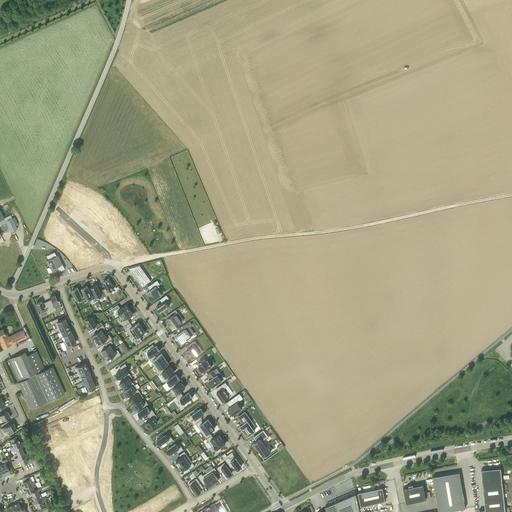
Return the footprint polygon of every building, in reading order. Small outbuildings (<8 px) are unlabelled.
[(11,232),(17,229),(12,218),(6,221),(11,232)] [(55,251),(49,254),(52,260),(47,262),(53,274),(64,269),(62,264),(58,255),(57,255),(55,251)] [(140,265),(129,268),(140,283),(142,281),(145,285),(151,281),(140,265)] [(103,289),(106,296),(112,293),(110,291),(114,289),(113,288),(114,288),(113,284),(112,285),(109,279),(103,281),(106,288),(103,289)] [(148,287),(150,290),(147,293),(149,296),(152,301),(162,294),(157,287),(156,286),(160,284),(157,280),(148,287)] [(93,291),(96,297),(98,300),(106,296),(103,289),(100,291),(97,284),(91,287),(93,291)] [(88,301),(96,297),(93,291),(91,292),(87,286),(82,289),(84,293),(88,301)] [(77,300),(80,299),(81,301),(84,300),(85,303),(88,301),(84,293),(81,294),(78,287),(72,290),(75,296),(74,297),(76,300),(77,300)] [(51,299),(47,301),(52,312),(56,310),(55,307),(61,304),(59,301),(58,301),(55,294),(50,297),(51,299)] [(162,303),(156,307),(160,312),(169,306),(165,301),(169,298),(166,295),(160,299),(162,303)] [(47,314),(52,312),(47,301),(42,303),(41,301),(36,303),(41,313),(45,311),(47,314)] [(120,316),(130,309),(127,304),(120,309),(120,308),(120,307),(118,304),(112,308),(115,313),(117,312),(120,316)] [(128,319),(127,319),(127,318),(133,314),(130,309),(120,316),(123,320),(121,322),(124,326),(130,322),(128,319)] [(168,323),(169,324),(168,324),(169,324),(170,325),(169,326),(170,326),(172,330),(182,323),(182,322),(176,314),(178,313),(176,310),(167,316),(169,318),(166,320),(167,321),(166,321),(167,322),(167,321),(168,322),(167,323),(168,323)] [(86,319),(92,328),(95,326),(97,329),(103,325),(101,322),(99,324),(97,321),(95,323),(91,316),(86,319)] [(57,318),(51,321),(52,324),(54,323),(57,328),(67,323),(65,318),(58,321),(57,318)] [(132,326),(130,322),(124,326),(130,335),(132,334),(142,328),(139,323),(132,327),(132,326)] [(60,332),(69,328),(67,323),(57,328),(59,333),(60,332)] [(194,333),(192,330),(193,329),(196,328),(193,324),(186,329),(188,332),(180,338),(181,340),(182,339),(183,341),(182,341),(186,347),(192,343),(191,341),(195,339),(192,334),(194,333)] [(105,327),(103,325),(97,329),(99,331),(93,335),(96,340),(105,334),(102,329),(105,327)] [(63,336),(72,332),(69,328),(60,332),(62,337),(63,336)] [(139,337),(145,332),(142,328),(132,334),(135,338),(133,340),(136,344),(142,340),(140,337),(140,338),(139,337)] [(27,337),(23,330),(7,337),(3,329),(0,330),(0,341),(3,348),(11,344),(27,337)] [(65,340),(73,337),(72,332),(63,336),(65,340)] [(111,340),(113,339),(112,339),(109,334),(106,336),(105,334),(96,340),(99,344),(105,340),(107,343),(111,340)] [(63,342),(65,347),(76,342),(73,337),(65,340),(63,342)] [(105,355),(113,349),(110,345),(113,343),(111,340),(107,343),(105,344),(107,347),(102,350),(105,355)] [(193,345),(187,350),(193,358),(199,354),(193,345)] [(154,355),(160,351),(156,346),(150,350),(149,347),(143,350),(147,355),(149,354),(151,357),(154,355)] [(105,355),(108,360),(113,356),(115,358),(121,355),(117,350),(116,351),(114,348),(113,349),(105,355)] [(25,352),(8,359),(30,409),(65,393),(52,366),(45,369),(37,351),(27,355),(25,352)] [(151,357),(149,358),(155,366),(165,358),(162,353),(156,357),(154,355),(151,357)] [(165,358),(155,366),(160,374),(162,373),(165,370),(163,367),(169,363),(165,358)] [(198,366),(202,371),(202,372),(203,372),(211,366),(212,366),(208,360),(207,360),(206,361),(205,359),(204,358),(198,362),(198,363),(199,362),(200,365),(198,366)] [(75,368),(77,373),(88,368),(85,363),(75,368)] [(122,370),(116,374),(120,379),(124,376),(129,373),(126,370),(128,368),(125,364),(120,367),(122,370)] [(174,371),(171,366),(165,370),(162,373),(164,376),(162,377),(165,382),(167,380),(171,378),(169,375),(174,371)] [(88,368),(77,373),(79,378),(81,377),(89,373),(90,373),(88,368)] [(216,368),(208,374),(212,378),(210,380),(208,381),(213,387),(222,381),(222,380),(218,375),(220,373),(216,368)] [(91,377),(89,373),(81,377),(83,381),(91,377)] [(125,379),(120,383),(123,388),(127,385),(132,382),(130,379),(132,377),(129,373),(124,376),(125,379)] [(171,378),(166,382),(171,389),(176,386),(174,383),(180,379),(176,374),(171,378)] [(85,386),(93,382),(91,377),(83,381),(85,386)] [(93,382),(85,386),(83,387),(85,392),(87,391),(88,394),(94,391),(93,388),(96,387),(93,382)] [(129,388),(123,392),(127,397),(133,393),(138,389),(132,382),(127,385),(129,388)] [(176,386),(171,389),(176,397),(181,394),(180,391),(185,387),(182,382),(176,386)] [(225,382),(217,388),(219,391),(217,393),(223,401),(231,395),(225,387),(228,385),(225,382)] [(135,396),(129,400),(133,405),(142,399),(143,397),(138,389),(133,393),(135,396)] [(181,394),(176,397),(182,405),(193,397),(189,392),(183,396),(181,394)] [(239,393),(227,402),(230,407),(228,409),(230,411),(229,412),(231,414),(232,414),(232,415),(242,408),(237,402),(243,398),(239,393)] [(142,399),(133,405),(136,410),(142,406),(144,408),(147,406),(149,405),(145,400),(143,401),(142,399)] [(144,408),(138,412),(141,418),(147,414),(149,416),(154,413),(151,408),(149,409),(147,406),(144,408)] [(195,413),(190,416),(193,420),(191,421),(194,425),(196,424),(201,420),(202,419),(202,418),(200,416),(201,416),(204,413),(201,408),(198,410),(197,410),(194,412),(195,413)] [(10,417),(7,411),(1,414),(0,412),(0,417),(2,421),(10,417)] [(245,412),(238,417),(243,424),(240,426),(243,430),(244,432),(245,434),(247,437),(250,435),(249,435),(255,431),(252,427),(249,422),(251,420),(245,412)] [(151,419),(145,423),(149,428),(158,422),(156,419),(157,417),(154,413),(149,416),(151,419)] [(201,420),(196,424),(201,431),(212,424),(208,419),(204,422),(203,423),(203,422),(201,420)] [(6,430),(7,432),(7,433),(16,429),(13,422),(1,428),(3,432),(6,430)] [(175,426),(180,434),(184,432),(178,423),(175,426)] [(212,424),(201,431),(206,439),(212,435),(210,432),(211,431),(215,428),(212,424)] [(256,440),(252,443),(256,449),(257,448),(263,457),(271,451),(267,446),(265,448),(261,443),(262,442),(262,441),(268,436),(263,430),(254,437),(256,440)] [(160,438),(157,440),(161,445),(166,441),(168,444),(173,440),(171,437),(169,439),(166,434),(163,436),(163,435),(160,437),(160,438)] [(212,435),(206,439),(212,446),(222,439),(219,434),(215,437),(214,438),(213,437),(212,435)] [(16,436),(10,439),(11,442),(8,443),(10,447),(6,448),(7,450),(10,449),(23,444),(22,441),(20,442),(18,439),(17,439),(16,436)] [(222,439),(212,446),(217,454),(222,450),(220,447),(221,446),(225,443),(222,439)] [(178,442),(167,449),(171,454),(176,451),(178,453),(183,450),(178,442)] [(14,450),(16,453),(23,450),(22,447),(24,446),(23,444),(10,449),(11,451),(14,450)] [(23,450),(16,453),(17,457),(14,458),(15,460),(28,455),(27,452),(25,453),(23,450)] [(181,457),(176,461),(179,466),(190,458),(184,451),(179,455),(181,457)] [(19,461),(21,464),(28,461),(27,458),(29,457),(28,455),(15,460),(11,462),(12,464),(19,461)] [(229,457),(225,459),(231,468),(232,467),(234,465),(234,466),(237,470),(241,466),(239,463),(240,462),(238,459),(237,460),(234,456),(230,458),(229,457)] [(190,458),(179,466),(182,471),(188,467),(190,470),(195,466),(190,458)] [(8,469),(11,467),(6,459),(3,460),(4,462),(2,463),(0,464),(0,467),(3,473),(9,471),(8,469)] [(225,462),(217,468),(221,473),(223,471),(224,472),(227,476),(232,473),(225,462)] [(214,467),(207,472),(214,483),(219,480),(216,476),(215,474),(218,472),(214,467)] [(479,511),(505,511),(501,468),(481,470),(485,509),(479,510),(479,511)] [(201,473),(198,476),(204,484),(206,482),(207,483),(209,486),(214,483),(207,472),(203,475),(201,473)] [(432,476),(438,511),(440,511),(465,508),(459,472),(432,476)] [(197,478),(189,483),(192,488),(191,488),(193,491),(194,491),(196,494),(198,493),(198,494),(201,492),(201,491),(201,490),(200,488),(202,486),(200,483),(197,478)] [(35,483),(34,481),(31,482),(29,479),(22,482),(24,485),(22,486),(23,488),(35,483)] [(39,481),(35,483),(23,488),(24,491),(26,490),(27,493),(28,493),(38,488),(41,487),(39,481)] [(413,486),(413,484),(408,485),(409,487),(403,488),(406,503),(426,499),(423,484),(413,486)] [(31,494),(33,497),(40,494),(39,492),(40,492),(39,490),(43,488),(42,486),(41,487),(38,488),(28,493),(29,495),(31,494)] [(358,493),(361,506),(385,501),(382,487),(358,493)] [(41,493),(40,494),(33,497),(34,500),(32,501),(33,503),(46,498),(45,497),(44,496),(43,497),(41,493)] [(356,511),(360,510),(356,493),(336,501),(325,506),(326,509),(327,511),(356,511)] [(46,498),(33,503),(34,506),(36,505),(37,508),(44,505),(49,503),(47,497),(46,498)] [(19,502),(13,505),(15,511),(24,511),(26,511),(23,505),(21,506),(19,502)] [(227,511),(223,505),(217,509),(214,503),(203,510),(203,511),(227,511)]
